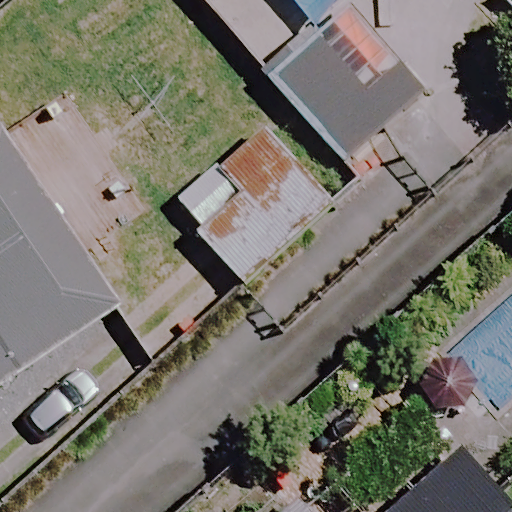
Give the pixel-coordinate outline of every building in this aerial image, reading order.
[(511,0),(492,0),(489,4),(511,26),(511,0)] [(412,102),(336,18),(261,86),(337,170),(412,102)] [(0,391),(110,317),(0,153),(0,391)] [(320,218),(277,169),(192,245),(234,293),(320,218)] [(492,511),(450,465),(397,511),(290,511),(289,510),(287,511),(492,511)]
